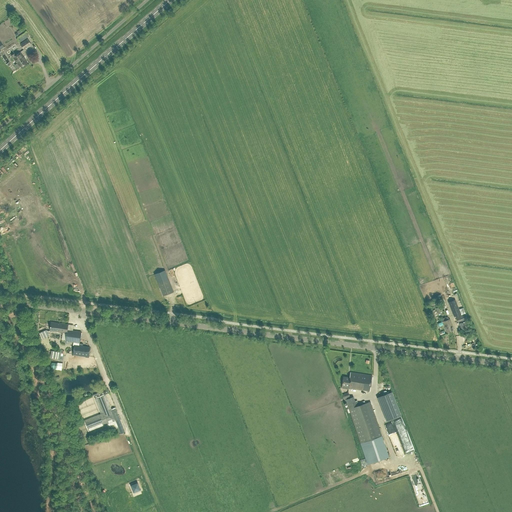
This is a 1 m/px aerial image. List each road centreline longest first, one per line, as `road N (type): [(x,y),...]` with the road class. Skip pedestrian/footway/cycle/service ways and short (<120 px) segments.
road 1 (tertiary): [(511,365),(0,300)]
road 2 (primary): [(0,150),(170,0)]
road 3 (unclassified): [(0,128),(147,0)]
